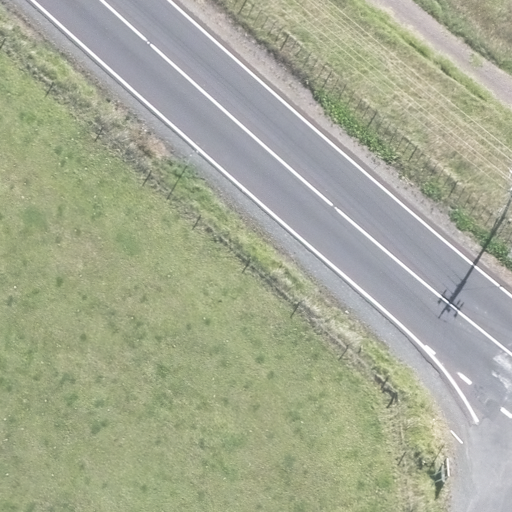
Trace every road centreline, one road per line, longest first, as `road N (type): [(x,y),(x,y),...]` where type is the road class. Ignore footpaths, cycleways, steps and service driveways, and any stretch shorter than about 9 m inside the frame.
road 1 (tertiary): [(84,0),(500,391)]
road 2 (unclassified): [(500,391),(473,511)]
